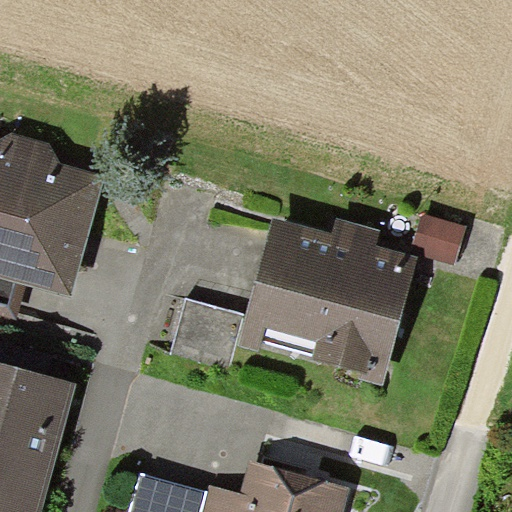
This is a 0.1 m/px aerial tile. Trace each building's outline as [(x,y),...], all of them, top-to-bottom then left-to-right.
[(0,141),(0,315),(15,320),(27,283),(72,298),(106,174),(56,162),(47,143),(12,132),(0,141)] [(273,218),(245,316),(237,345),(261,351),(264,341),(369,371),(366,379),(384,383),(420,258),(378,246),(383,229),(338,216),(333,235),(273,218)] [(467,227),(424,216),(415,250),(458,261),(467,227)] [(230,370),(237,345),(245,316),(191,300),(175,354),(230,370)] [(0,511),(41,511),(74,389),(0,369),(0,511)] [(208,493),(202,511),(341,511),(347,492),(254,466),(246,496),(210,486),(208,493)] [(202,511),(208,493),(141,475),(131,511),(202,511)]
